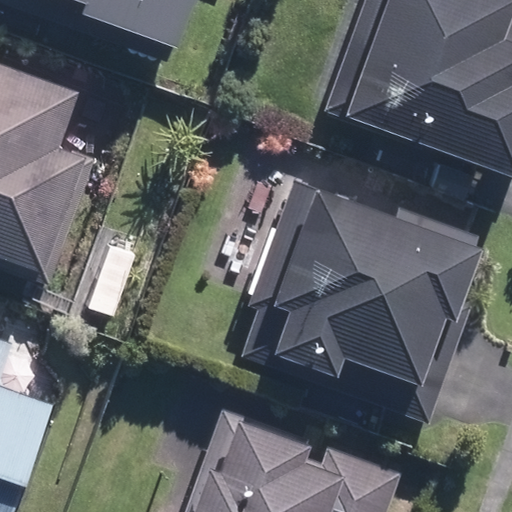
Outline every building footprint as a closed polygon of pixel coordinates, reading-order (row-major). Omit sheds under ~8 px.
[(185,0),(14,0),(166,54),(185,0)] [(511,134),(511,0),(366,0),(333,101),(504,158),(511,134)] [(0,269),(42,285),(91,148),(52,134),(73,79),(0,51),(0,269)] [(477,231),(304,173),(245,350),(418,408),(477,231)] [(48,392),(0,374),(0,363),(12,336),(0,331),(0,508),(3,509),(48,392)] [(225,402),(184,511),(372,511),(391,462),(225,402)]
